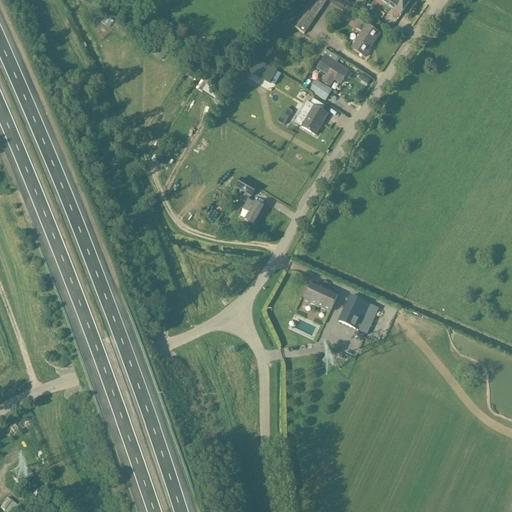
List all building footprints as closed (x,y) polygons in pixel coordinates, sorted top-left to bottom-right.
[(308,0),(291,26),(305,36),(328,0),(308,0)] [(331,0),(329,3),(342,11),(347,4),(339,0),(331,0)] [(374,0),(400,17),(411,0),(374,0)] [(343,11),(347,13),(351,13),(353,9),(347,5),(343,11)] [(99,11),(97,16),(103,19),(100,23),(109,28),(113,22),(109,20),(110,18),(99,11)] [(366,26),(351,49),(365,58),(380,34),(366,26)] [(148,53),(161,62),(166,54),(153,46),(148,53)] [(348,73),(335,64),(338,58),(325,50),(320,56),(325,59),(318,70),(327,76),(323,83),(330,87),(334,80),(341,85),(348,73)] [(316,81),(314,85),(309,92),(325,102),(332,91),(316,81)] [(297,96),(306,101),(309,95),(301,90),(297,96)] [(328,115),(322,112),(325,107),(313,100),(310,105),(307,103),(294,124),(315,136),(328,115)] [(281,117),(278,122),(284,126),(288,121),(281,117)] [(161,161),(154,156),(150,161),(158,166),(161,161)] [(235,189),(236,189),(251,198),(258,188),(241,178),(235,189)] [(265,210),(255,204),(248,200),(242,210),(249,214),(245,220),(256,226),(265,210)] [(222,229),(216,226),(211,233),(217,237),(222,229)] [(313,283),(305,301),(329,313),(338,295),(313,283)] [(356,338),(364,342),(379,309),(350,296),(338,323),(358,332),(356,338)]
